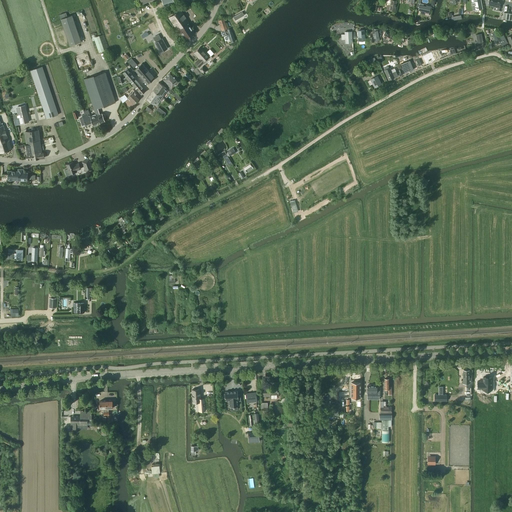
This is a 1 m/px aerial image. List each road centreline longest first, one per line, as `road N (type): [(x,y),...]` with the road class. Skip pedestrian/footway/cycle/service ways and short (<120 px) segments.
road 1 (tertiary): [(0,389),(83,376),(511,350)]
road 2 (tertiary): [(0,160),(52,160),(119,126),(219,0)]
